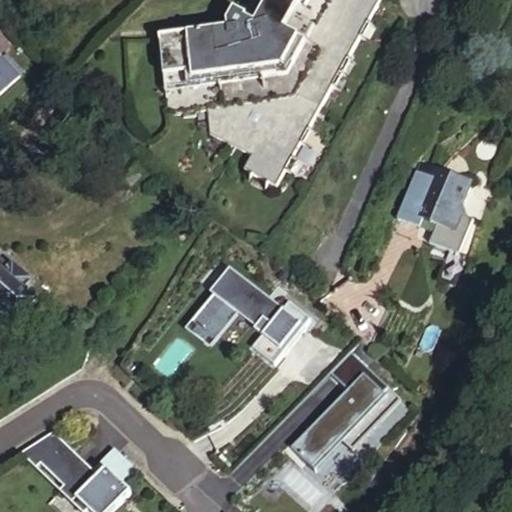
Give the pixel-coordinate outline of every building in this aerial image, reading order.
[(242,170),(274,188),(376,0),(263,0),(252,22),(244,18),(245,15),(232,8),(224,22),(225,27),(156,35),(163,115),(205,111),(206,133),(249,157),(242,170)] [(0,49),(3,52),(11,41),(0,32),(0,49)] [(97,177),(118,194),(138,172),(118,155),(113,161),(108,156),(100,164),(105,168),(97,177)] [(470,180),(419,158),(398,207),(421,217),(427,219),(433,222),(457,232),(466,212),(462,200),(470,180)] [(421,217),(398,207),(395,215),(417,224),(421,217)] [(421,217),(417,224),(430,230),(433,222),(427,219),(421,217)] [(18,322),(33,306),(35,304),(19,290),(28,281),(11,265),(2,274),(0,272),(0,308),(16,324),(18,322)] [(211,304),(234,282),(231,278),(208,300),(211,304)] [(186,333),(204,353),(233,326),(250,344),(248,346),(255,354),(247,363),(267,383),(278,372),(279,373),(303,348),(302,347),(308,340),(288,321),(281,327),(274,320),(271,323),(265,318),(268,315),(234,282),(211,304),(214,306),(186,333)] [(40,313),(33,306),(18,322),(26,328),(40,313)] [(274,320),(268,315),(265,318),(271,323),(274,320)] [(340,345),(321,367),(340,384),(286,445),(310,466),(337,435),(348,445),(394,393),(340,345)] [(95,464),(56,428),(14,456),(29,470),(33,466),(58,489),(54,493),(75,511),(89,511),(116,483),(124,475),(108,460),(100,469),(95,464)] [(129,469),(108,449),(95,464),(100,469),(108,460),(124,475),(129,469)] [(89,511),(106,511),(125,492),(116,483),(89,511)]
